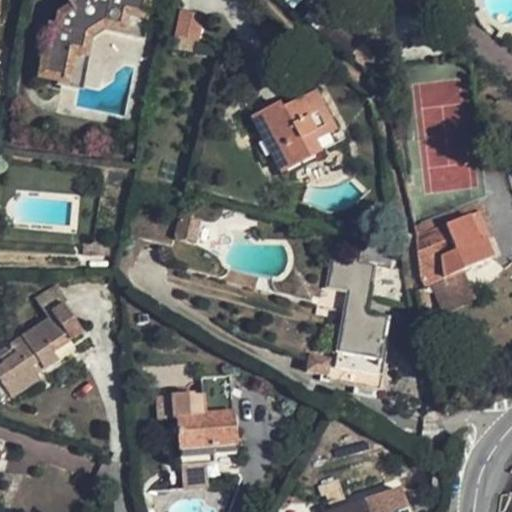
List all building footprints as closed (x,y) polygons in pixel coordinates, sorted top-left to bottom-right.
[(49,28),(40,79),(67,84),(73,54),(86,56),(89,37),(104,27),(123,31),(127,15),(145,19),(148,0),(66,0),(67,0),(71,8),(58,16),(56,29),(49,28)] [(420,0),(423,12),(435,11),(434,1),(447,0),(459,0),(461,10),(476,9),(474,0),(420,0)] [(197,44),(203,17),(180,12),(174,39),(197,44)] [(142,35),(145,19),(127,15),(123,31),(142,35)] [(335,44),(351,58),(361,46),(348,31),(335,44)] [(197,44),(174,39),(173,47),(196,52),(197,44)] [(172,50),(195,55),(196,52),(173,47),(172,50)] [(73,54),(67,84),(80,86),(86,56),(73,54)] [(274,120),(270,111),(253,120),(280,173),(319,153),(313,141),(334,130),(316,94),(281,112),(282,116),(274,120)] [(282,116),(281,112),(278,107),(270,111),(274,120),(282,116)] [(481,212),(429,234),(417,239),(424,288),(435,284),(494,260),(486,242),(491,240),(481,212)] [(175,240),(195,245),(201,220),(181,215),(175,240)] [(97,255),(97,243),(83,243),(83,255),(97,255)] [(373,265),(333,259),(328,289),(348,292),(337,361),(310,355),(307,372),(321,374),(321,378),(354,385),(353,392),(371,396),(373,389),(380,390),(385,364),(379,363),(386,320),(365,316),(373,265)] [(435,284),(424,288),(427,304),(439,308),(435,284)] [(0,365),(0,383),(10,399),(39,380),(35,374),(59,359),(51,346),(67,336),(70,340),(82,332),(64,304),(67,303),(56,286),(36,299),(50,321),(11,346),(13,350),(0,358),(0,360),(2,364),(0,365)] [(205,464),(213,464),(213,455),(236,453),(229,376),(201,378),(203,395),(195,396),(194,393),(172,395),(174,418),(176,418),(181,467),(205,464)] [(174,418),(172,395),(156,397),(159,420),(174,418)] [(205,464),(181,467),(183,490),(208,487),(205,464)] [(332,511),(408,511),(399,487),(332,511)]
